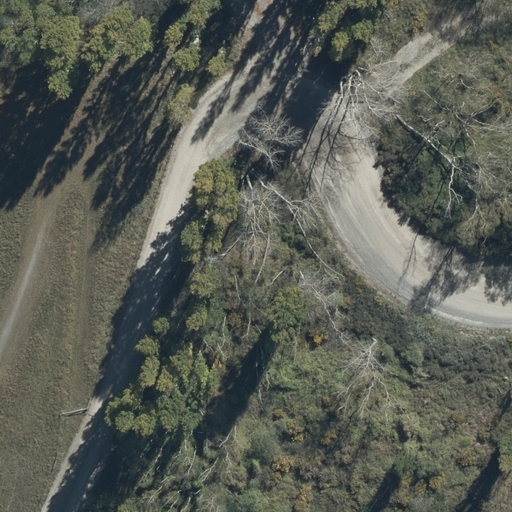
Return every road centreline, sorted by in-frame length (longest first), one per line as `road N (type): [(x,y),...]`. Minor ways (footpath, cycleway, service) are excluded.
road 1 (track): [(290,79),(189,155),(61,511)]
road 2 (track): [(511,297),(442,296),(290,79),(251,0)]
road 3 (track): [(0,346),(47,227),(59,142),(43,117),(9,107)]
